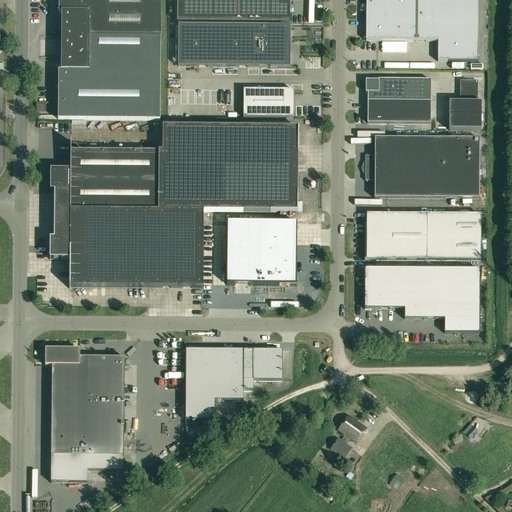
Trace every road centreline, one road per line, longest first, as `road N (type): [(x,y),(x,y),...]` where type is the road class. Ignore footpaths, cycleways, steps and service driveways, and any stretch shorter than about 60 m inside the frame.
road 1 (unclassified): [(339,0),(336,324)]
road 2 (unclassified): [(336,324),(19,322)]
road 3 (unclassified): [(511,482),(484,493),(467,487),(342,376),(336,324)]
road 4 (unclassified): [(19,203),(21,0)]
road 5 (unclassified): [(17,511),(19,322)]
road 6 (track): [(338,358),(370,372),(483,369),(511,346)]
